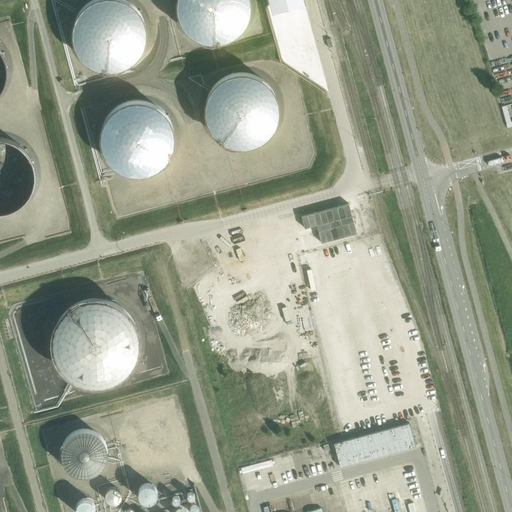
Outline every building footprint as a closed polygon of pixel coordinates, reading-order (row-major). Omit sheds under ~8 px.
[(147,35),(147,29),(147,23),(145,18),(143,13),(140,8),(136,4),(132,0),(87,0),(84,3),(81,7),(77,12),(75,17),(73,22),(73,28),(73,34),(74,39),(76,45),(78,50),(82,54),(86,58),(90,62),(95,64),(101,66),(107,67),(112,67),(118,66),(123,65),(129,62),(133,59),(137,55),(141,51),(144,46),(146,40),(147,35)] [(250,10),(251,5),(250,0),(176,0),(176,4),(177,9),(178,15),(181,20),(184,25),(187,29),(192,33),(197,36),(202,38),(207,39),(213,40),(219,39),(224,38),(230,36),(234,33),(239,30),(243,26),(246,21),(248,16),(250,10)] [(279,115),(280,109),(279,102),(278,96),(276,90),(272,84),(268,80),(263,75),(257,72),(251,70),(245,69),(238,69),(232,71),(226,73),(220,76),(215,81),(211,86),(208,91),(206,97),(205,104),(205,110),(206,117),(209,123),(212,128),(216,133),(221,137),(227,141),(233,143),(240,144),(246,144),(253,142),(259,140),(264,137),(269,132),(273,127),(276,122),(279,115)] [(175,142),(175,136),(175,131),(174,126),(172,121),(170,116),(167,111),(163,107),(159,104),(154,101),(150,99),(144,98),(139,97),(134,97),(128,98),(123,100),(118,103),(114,106),(110,109),(107,113),(104,118),(102,123),(100,128),(100,133),(100,139),(101,144),(103,149),(105,154),(108,158),(112,162),(116,166),(121,168),(126,171),(131,172),(136,172),(142,172),(147,171),(152,170),(157,167),(161,164),(165,161),(169,156),(171,152),(173,147),(175,142)] [(35,176),(35,170),(34,164),(33,158),(30,153),(27,148),(23,144),(18,140),(13,138),(7,136),(1,135),(0,134),(0,206),(3,206),(9,205),(14,203),(19,200),(24,196),(28,192),(31,187),(33,181),(35,176)] [(139,345),(140,339),(139,334),(138,329),(137,324),(135,319),(132,314),(129,310),(125,306),(121,303),(116,300),(111,298),(106,296),(101,295),(95,295),(90,296),(85,297),(80,298),(75,301),(70,304),(66,307),(63,311),(59,315),(57,320),(55,325),(53,330),(53,335),(53,341),(53,346),(54,351),(56,356),(59,361),(62,365),(65,369),(69,373),(74,376),(78,378),(83,380),(89,381),(94,382),(99,382),(105,381),(110,380),(115,378),(119,375),(124,372),(128,368),(131,364),(134,360),(136,355),(138,350),(139,345)] [(411,423),(334,441),(339,465),(416,448),(411,423)] [(107,455),(107,450),(106,446),(105,442),(103,439),(101,435),(97,433),(94,431),(90,429),(85,429),(81,429),(77,430),(73,432),(70,435),(67,438),(65,441),(64,445),(63,449),(63,453),(64,457),(65,461),(68,465),(71,468),(74,470),(78,472),(82,473),(86,473),(91,472),(94,471),(98,469),(101,466),(104,462),(105,459),(107,455)] [(157,492),(157,490),(156,487),(155,484),(153,482),(150,481),(148,480),(145,480),(142,481),(140,483),(138,485),(137,487),(136,490),(137,493),(138,495),(139,497),(141,499),(144,500),(147,501),(149,500),(152,499),(154,497),(156,495),(157,492)] [(120,497),(121,495),(121,492),(120,490),(118,488),(116,486),(114,486),(111,486),(109,487),(107,489),(105,492),(105,494),(106,497),(107,499),(109,501),(112,502),(114,502),(117,501),(119,500),(120,497)] [(96,507),(97,504),(96,502),(95,499),(93,497),(91,496),(89,495),(86,495),(83,495),(81,496),(79,497),(77,500),(76,502),(75,505),(75,507),(76,510),(78,511),(77,511),(94,511),(96,510),(96,507)] [(343,511),(340,500),(325,503),(327,511),(343,511)]
